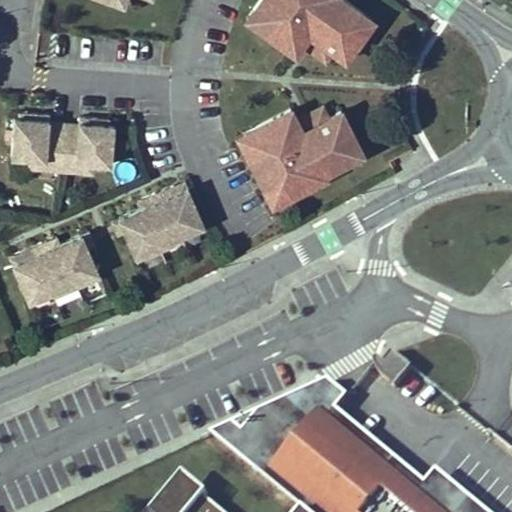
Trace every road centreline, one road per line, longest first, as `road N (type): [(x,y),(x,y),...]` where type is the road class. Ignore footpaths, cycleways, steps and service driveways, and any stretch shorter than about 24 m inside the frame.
road 1 (tertiary): [(504,152),(0,391)]
road 2 (unknown): [(509,337),(487,391),(458,432),(457,454),(511,503)]
road 3 (residential): [(0,55),(14,72),(39,80),(182,91)]
road 4 (residential): [(182,91),(187,142),(233,240)]
